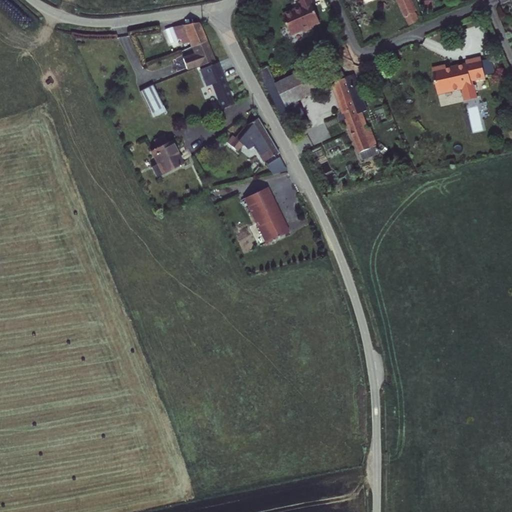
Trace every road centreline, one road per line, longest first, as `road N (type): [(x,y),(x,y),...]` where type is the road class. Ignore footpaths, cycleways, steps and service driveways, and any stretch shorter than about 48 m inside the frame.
road 1 (residential): [(342,260),(214,7)]
road 2 (unclassified): [(377,511),(373,377),(342,260)]
road 3 (unclassified): [(214,7),(89,22),(32,0)]
